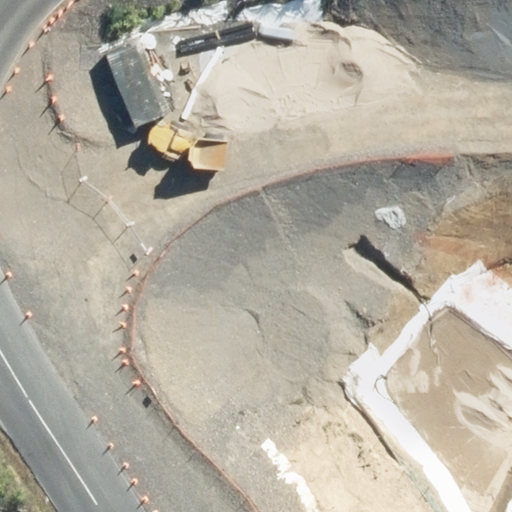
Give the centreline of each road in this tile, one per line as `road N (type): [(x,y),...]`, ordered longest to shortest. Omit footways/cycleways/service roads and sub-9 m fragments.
road 1 (tertiary): [(511,206),(349,311),(256,407),(228,511)]
road 2 (trunk): [(145,0),(90,84),(0,161)]
road 3 (trunk): [(96,0),(0,150)]
